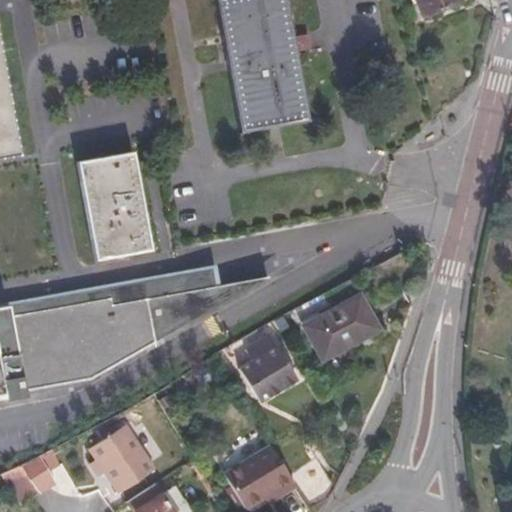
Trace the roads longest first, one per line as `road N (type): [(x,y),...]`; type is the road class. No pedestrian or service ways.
road 1 (tertiary): [(455,267),(416,358),(399,463),(375,495)]
road 2 (tertiary): [(455,267),(511,37)]
road 3 (tertiary): [(443,437),(455,267)]
